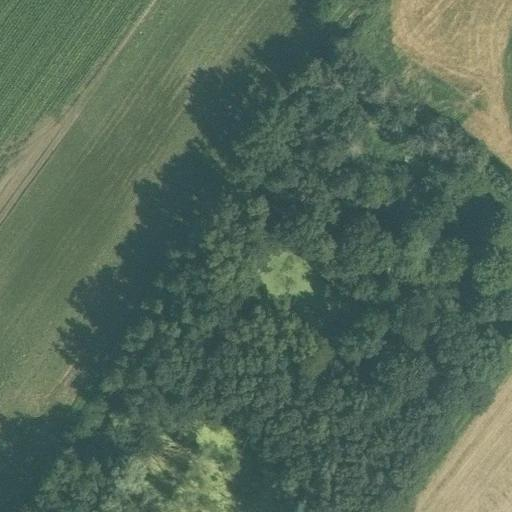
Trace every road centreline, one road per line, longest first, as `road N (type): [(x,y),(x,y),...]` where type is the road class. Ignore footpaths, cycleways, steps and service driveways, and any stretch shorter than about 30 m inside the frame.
road 1 (track): [(368,0),(320,58),(49,511)]
road 2 (track): [(409,511),(511,378)]
